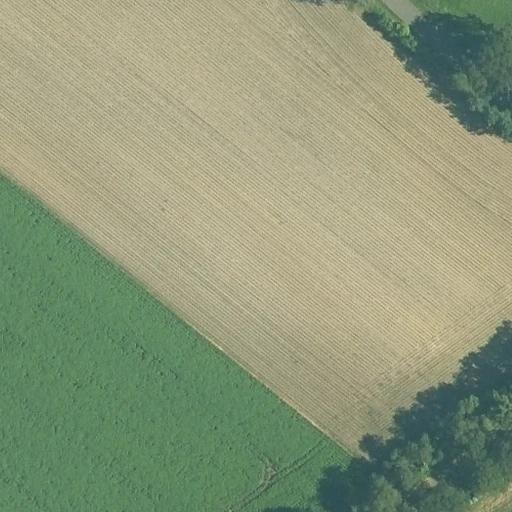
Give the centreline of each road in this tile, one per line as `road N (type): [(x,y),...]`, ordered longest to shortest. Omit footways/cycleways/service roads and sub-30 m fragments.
road 1 (unclassified): [(402,0),(474,77),(511,104)]
road 2 (unclassified): [(405,511),(511,433)]
